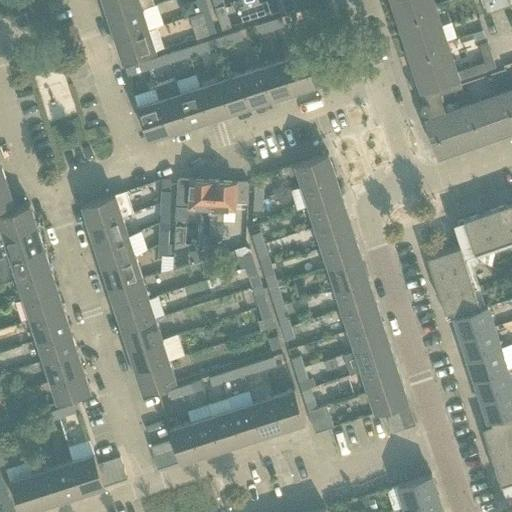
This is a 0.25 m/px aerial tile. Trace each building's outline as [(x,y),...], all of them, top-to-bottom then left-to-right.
[(102,0),(109,19),(142,8),(139,0),(102,0)] [(153,5),(151,0),(139,0),(142,8),(153,5)] [(203,0),(197,2),(200,12),(209,10),(205,0),(203,0)] [(258,0),(259,2),(264,0),(268,0),(272,12),(296,5),(309,0),(258,0)] [(390,0),(396,15),(408,52),(421,92),(459,79),(495,67),(486,41),(481,43),(479,44),(485,61),(468,67),(457,71),(456,68),(450,70),(444,53),(450,51),(446,40),(441,42),(432,16),(438,14),(434,3),(428,5),(426,0),(390,0)] [(508,0),(482,0),(487,11),(509,4),(508,0)] [(192,1),(179,5),(183,17),(196,13),(192,1)] [(142,8),(109,19),(116,40),(149,29),(162,25),(155,4),(153,5),(142,8)] [(223,5),(215,7),(220,21),(222,28),(230,26),(228,20),(223,5)] [(314,15),(312,6),(300,10),(303,19),(314,15)] [(209,10),(200,12),(204,25),(213,23),(209,10)] [(14,16),(18,27),(29,23),(25,12),(14,16)] [(196,34),(206,32),(204,25),(200,12),(190,15),(196,34)] [(281,18),(270,21),(273,29),(283,25),(281,18)] [(270,21),(258,25),(261,33),(273,29),(270,21)] [(213,23),(204,25),(206,32),(215,29),(213,23)] [(149,29),(116,40),(123,63),(156,52),(149,29)] [(239,31),(229,34),(231,42),(242,39),(239,31)] [(229,34),(217,38),(219,46),(231,42),(229,34)] [(198,44),(187,48),(190,56),(200,52),(198,44)] [(324,45),(303,52),(313,85),(335,78),(324,45)] [(187,48),(176,52),(178,59),(190,56),(187,48)] [(303,52),(282,59),(293,92),(313,85),(303,52)] [(158,57),(146,61),(149,69),(160,65),(158,57)] [(282,59),(262,66),(272,98),(293,92),(282,59)] [(146,61),(135,65),(137,73),(149,69),(146,61)] [(262,66),(241,72),(252,105),(272,98),(262,66)] [(216,67),(196,74),(200,86),(210,118),(231,112),(220,79),(216,67)] [(241,72),(220,79),(231,112),(252,105),(241,72)] [(154,85),(159,99),(169,132),(190,125),(179,92),(180,92),(175,78),(154,85)] [(459,79),(421,92),(424,101),(422,102),(421,103),(421,104),(421,105),(421,106),(421,107),(421,108),(422,109),(423,110),(425,111),(426,111),(427,110),(429,117),(424,118),(437,157),(511,130),(511,93),(508,95),(506,90),(496,93),(498,99),(472,108),(467,92),(456,95),(461,112),(446,117),(440,98),(443,97),(441,91),(461,85),(459,79)] [(200,86),(180,92),(179,92),(190,125),(210,118),(200,86)] [(169,132),(159,99),(137,106),(148,139),(169,132)] [(298,173),(302,185),(335,175),(328,153),(288,166),(291,175),(298,173)] [(302,185),(308,206),(341,195),(335,175),(302,185)] [(178,178),(176,206),(189,206),(188,208),(200,208),(199,219),(197,250),(207,247),(209,246),(211,220),(213,180),(178,178)] [(213,180),(211,220),(222,220),(223,209),(234,210),(234,203),(247,203),(248,182),(246,182),(213,180)] [(6,182),(0,183),(0,207),(13,203),(6,182)] [(255,186),(254,197),(262,198),(263,186),(255,186)] [(82,204),(89,226),(122,215),(133,212),(126,190),(82,204)] [(161,190),(161,203),(169,203),(170,191),(161,190)] [(308,206),(315,226),(348,216),(341,195),(308,206)] [(254,197),(253,209),(262,210),(262,198),(254,197)] [(465,244),(427,256),(447,320),(454,317),(454,316),(481,308),(480,306),(467,267),(476,264),(478,260),(475,252),(508,240),(511,239),(511,202),(458,221),(465,244)] [(161,203),(160,215),(169,215),(169,203),(161,203)] [(29,204),(0,213),(0,237),(4,236),(36,226),(29,204)] [(89,226),(96,246),(128,236),(122,215),(89,226)] [(315,226),(322,247),(354,236),(348,216),(315,226)] [(36,226),(4,236),(10,257),(43,246),(36,226)] [(160,232),(159,243),(167,243),(168,232),(160,232)] [(260,232),(252,234),(255,246),(264,243),(260,232)] [(0,260),(10,257),(4,236),(0,237),(0,260)] [(96,246),(102,267),(135,256),(128,236),(96,246)] [(322,247),(328,267),(361,257),(354,236),(322,247)] [(209,246),(207,247),(210,257),(226,252),(223,242),(209,246)] [(159,243),(158,255),(167,255),(167,243),(159,243)] [(264,243),(255,246),(260,260),(269,257),(264,243)] [(10,257),(0,260),(0,277),(2,282),(17,277),(50,267),(49,267),(43,246),(10,257)] [(210,257),(207,247),(197,250),(175,257),(174,268),(210,257)] [(250,253),(241,256),(245,266),(254,263),(250,253)] [(102,267),(109,288),(142,277),(135,256),(102,267)] [(328,267),(335,288),(368,278),(361,257),(328,267)] [(254,263),(245,266),(249,280),(258,277),(254,263)] [(17,277),(24,298),(56,288),(50,267),(17,277)] [(274,273),(265,276),(268,287),(277,284),(274,273)] [(109,288),(116,308),(148,298),(142,277),(109,288)] [(335,288),(342,309),(374,298),(368,278),(335,288)] [(277,284),(268,287),(273,301),(282,298),(277,284)] [(24,298),(30,319),(63,308),(56,288),(24,298)] [(264,294),(255,297),(258,307),(267,304),(264,294)] [(116,308),(122,329),(155,318),(148,298),(116,308)] [(342,309),(348,329),(381,319),(374,298),(342,309)] [(267,304),(258,307),(262,321),(271,318),(267,304)] [(481,308),(454,316),(454,317),(461,337),(494,326),(487,304),(480,306),(481,308)] [(30,319),(37,339),(69,329),(63,308),(30,319)] [(287,317),(279,319),(282,328),(290,326),(287,317)] [(122,329),(129,349),(162,339),(155,318),(122,329)] [(348,329),(355,350),(388,340),(381,319),(348,329)] [(290,326),(282,328),(286,340),(293,337),(290,326)] [(461,337),(467,358),(501,347),(494,326),(461,337)] [(37,339),(44,360),(76,350),(69,329),(37,339)] [(277,335),(268,338),(269,340),(272,349),(281,346),(278,339),(278,337),(277,335)] [(129,349),(136,370),(168,359),(162,339),(129,349)] [(355,350),(343,354),(350,374),(362,371),(394,360),(388,340),(355,350)] [(467,358),(474,378),(507,368),(501,347),(467,358)] [(44,360),(50,381),(83,370),(76,350),(44,360)] [(299,355),(291,358),(292,361),(295,369),(303,367),(301,359),(300,358),(299,355)] [(273,356),(261,359),(264,368),(275,364),(273,356)] [(168,359),(136,370),(143,391),(175,381),(168,359)] [(261,359),(250,363),(253,372),(264,368),(261,359)] [(362,371),(368,391),(401,381),(394,360),(362,371)] [(303,367),(295,369),(300,384),(308,381),(303,367)] [(474,378),(481,399),(511,388),(511,381),(507,368),(474,378)] [(232,369),(220,373),(223,381),(234,378),(232,369)] [(83,370),(50,381),(57,402),(90,391),(83,370)] [(220,373),(209,376),(212,385),(223,381),(220,373)] [(385,409),(396,406),(408,402),(401,381),(368,391),(375,413),(385,409)] [(191,382),(179,386),(182,394),(194,391),(191,382)] [(179,386),(168,390),(170,398),(182,394),(179,386)] [(294,388),(273,395),(284,428),(305,421),(294,388)] [(511,388),(481,399),(485,414),(487,418),(487,420),(511,411),(511,388)] [(273,395),(252,402),(263,435),(284,428),(273,395)] [(304,399),(308,411),(317,408),(313,396),(304,399)] [(252,402),(232,408),(242,441),(263,435),(252,402)] [(404,428),(415,424),(408,402),(396,406),(404,428)] [(67,405),(56,409),(59,417),(70,414),(67,405)] [(317,408),(308,411),(315,432),(333,426),(326,405),(317,408)] [(396,406),(385,409),(392,432),(404,428),(396,406)] [(232,408),(211,415),(222,448),(242,441),(232,408)] [(59,417),(56,409),(44,412),(47,421),(59,417)] [(511,411),(480,422),(502,490),(511,486),(511,411)] [(211,415),(191,422),(201,454),(222,448),(211,415)] [(26,418),(15,422),(15,423),(16,426),(18,431),(29,427),(26,418)] [(15,422),(3,426),(4,427),(6,435),(18,431),(16,426),(15,423),(15,422)] [(172,438),(176,450),(180,461),(201,454),(191,422),(169,429),(172,438)] [(150,446),(153,457),(176,450),(172,438),(150,446)] [(176,450),(153,457),(157,469),(180,461),(176,450)] [(94,453),(72,460),(83,493),(104,486),(101,474),(97,463),(94,453)] [(120,456),(97,463),(101,474),(123,467),(120,456)] [(72,460),(52,467),(62,499),(83,493),(72,460)] [(52,467),(31,473),(42,506),(62,499),(52,467)] [(127,478),(123,467),(101,474),(104,486),(127,478)] [(22,511),(42,506),(31,473),(10,480),(20,511),(22,511)] [(397,484),(404,505),(438,495),(431,474),(397,484)] [(0,502),(1,502),(2,505),(10,502),(6,488),(0,489),(0,502)] [(404,505),(406,511),(443,511),(438,495),(404,505)]
